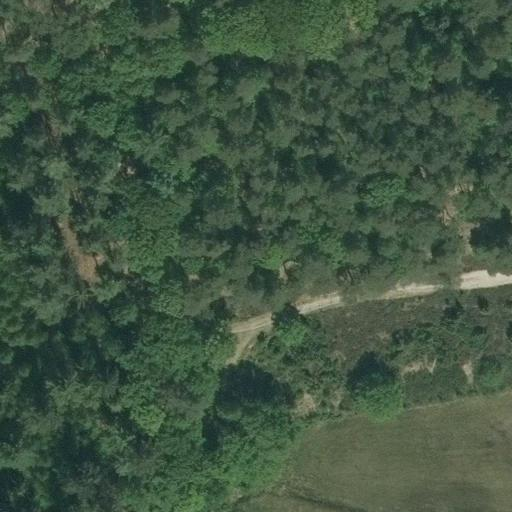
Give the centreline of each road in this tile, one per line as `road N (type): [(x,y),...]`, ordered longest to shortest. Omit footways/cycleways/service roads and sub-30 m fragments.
road 1 (track): [(91,0),(139,300),(222,326),(247,325),(351,294),(511,274)]
road 2 (track): [(247,325),(190,445),(135,511)]
road 3 (track): [(182,447),(170,445),(139,300)]
